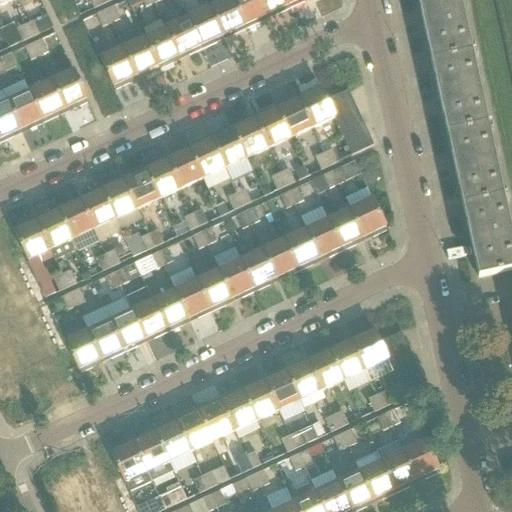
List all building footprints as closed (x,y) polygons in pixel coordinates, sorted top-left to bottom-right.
[(0,0),(0,9),(14,3),(12,0),(0,0)] [(99,0),(88,0),(93,10),(102,6),(99,0)] [(154,5),(152,0),(141,0),(146,9),(154,5)] [(231,0),(226,0),(209,8),(223,37),(230,34),(232,38),(246,31),(231,0)] [(258,0),(231,0),(246,31),(261,24),(259,21),(266,17),(258,0)] [(284,0),(258,0),(266,17),(274,14),(275,18),(290,11),(284,0)] [(284,0),(290,11),(304,4),(302,0),(284,0)] [(418,0),(432,64),(475,55),(475,54),(469,55),(456,0),(418,0)] [(114,8),(105,12),(111,25),(119,21),(114,8)] [(209,8),(187,18),(202,51),(217,44),(215,41),(223,37),(209,8)] [(111,25),(105,12),(96,16),(102,29),(111,25)] [(187,18),(165,29),(179,58),(187,54),(188,58),(202,51),(187,18)] [(33,22),(24,26),(30,39),(39,35),(33,22)] [(30,39),(24,26),(15,30),(21,44),(30,39)] [(165,29),(144,39),(159,71),(173,65),(172,61),(179,58),(165,29)] [(144,39),(122,49),(136,78),(143,75),(144,78),(159,71),(144,39)] [(42,42),(33,46),(39,59),(48,55),(42,42)] [(39,59),(33,46),(24,50),(30,63),(39,59)] [(136,78),(122,49),(99,59),(114,89),(115,89),(116,91),(130,85),(128,82),(136,78)] [(432,64),(447,135),(491,126),(491,125),(484,127),(469,57),(475,55),(432,64)] [(72,71),(50,82),(64,112),(71,108),(73,112),(87,106),(86,102),(72,71)] [(50,82),(28,92),(44,125),(58,119),(57,115),(64,112),(50,82)] [(306,98),(299,102),(312,131),(334,120),(331,114),(326,102),(321,91),(320,91),(318,88),(305,95),(306,98)] [(28,92),(7,102),(20,132),(28,128),(30,132),(44,125),(28,92)] [(348,92),(326,102),(331,114),(353,103),(348,92)] [(7,102),(0,104),(0,144),(0,146),(15,139),(13,135),(20,132),(7,102)] [(290,102),(275,109),(290,141),(312,131),(299,102),(291,105),(290,102)] [(358,114),(353,103),(331,114),(334,120),(337,125),(358,114)] [(263,119),(255,122),(268,151),(290,141),(275,109),(261,115),(263,119)] [(364,125),(358,114),(337,125),(342,136),(364,125)] [(246,122),(232,129),(247,161),(268,151),(255,122),(248,126),(246,122)] [(369,136),(364,125),(342,136),(347,147),(369,136)] [(491,126),(447,135),(463,207),(506,197),(499,198),(485,128),(487,127),(491,127),(491,126)] [(219,139),(211,143),(225,171),(231,184),(252,174),(247,161),(232,129),(217,135),(219,139)] [(374,148),(369,136),(347,147),(352,158),(374,148)] [(203,142),(188,149),(203,181),(225,171),(211,143),(204,146),(203,142)] [(175,159),(168,163),(181,192),(203,181),(188,149),(174,156),(175,159)] [(332,151),(323,155),(324,156),(329,168),(338,164),(333,152),(332,151)] [(323,155),(315,159),(315,160),(320,172),(329,168),(324,156),(323,155)] [(159,162),(144,169),(159,202),(181,192),(168,163),(160,166),(159,162)] [(341,169),(332,174),(338,186),(346,183),(347,182),(360,176),(354,163),(341,169)] [(303,167),(295,171),(300,181),(308,177),(303,167)] [(131,179),(124,182),(137,212),(159,202),(144,169),(130,176),(131,179)] [(229,180),(225,171),(203,181),(207,190),(229,180)] [(288,171),(280,175),(280,176),(286,188),(294,184),(289,172),(288,171)] [(329,190),(338,186),(332,174),(323,178),(329,190)] [(280,175),(271,179),(271,180),(277,192),(286,188),(280,176),(280,175)] [(329,190),(323,178),(312,183),(318,196),(329,190)] [(114,183),(100,189),(115,222),(120,232),(142,222),(137,212),(124,182),(116,186),(114,183)] [(347,205),(349,211),(372,201),(366,188),(343,199),(347,205)] [(87,200),(80,203),(94,232),(115,222),(100,189),(86,196),(87,200)] [(295,207),(303,203),(297,190),(289,194),(295,207)] [(245,191),(236,195),(237,196),(242,208),(250,204),(245,193),(245,191)] [(286,211),(295,207),(289,194),(280,198),(286,211)] [(236,195),(227,199),(228,201),(233,212),(242,208),(237,196),(236,195)] [(506,197),(463,207),(479,280),(511,272),(511,257),(499,200),(506,198),(506,197)] [(372,201),(349,211),(363,240),(370,237),(372,240),(386,233),(385,231),(386,231),(372,201)] [(71,203),(57,210),(72,242),(76,251),(77,254),(99,244),(98,242),(94,232),(80,203),(72,207),(71,203)] [(216,207),(220,217),(229,213),(224,203),(216,207)] [(347,205),(338,209),(341,215),(349,211),(347,205)] [(322,209),(300,219),(306,232),(319,260),(327,257),(328,260),(342,253),(328,221),(322,209)] [(44,220),(36,223),(50,252),(52,258),(54,261),(76,251),(72,242),(57,210),(42,217),(44,220)] [(251,227),(260,223),(254,210),(245,214),(251,227)] [(341,215),(328,221),(342,253),(357,247),(355,243),(363,240),(349,211),(341,215)] [(201,212),(193,216),(193,217),(198,228),(207,224),(201,213),(201,212)] [(242,231),(251,227),(245,214),(236,218),(242,231)] [(193,216),(184,220),(184,221),(189,232),(198,228),(193,217),(193,216)] [(176,238),(189,232),(184,221),(171,227),(176,238)] [(120,232),(115,222),(94,232),(98,242),(120,232)] [(14,233),(25,257),(27,263),(28,263),(39,258),(50,252),(36,223),(29,227),(27,224),(14,230),(15,233),(14,233)] [(207,247),(216,243),(210,230),(201,235),(207,247)] [(154,249),(163,245),(157,232),(149,236),(154,249)] [(306,232),(284,242),(299,274),(313,267),(312,264),(319,260),(306,232)] [(198,251),(207,247),(201,235),(192,239),(198,251)] [(136,237),(125,242),(133,259),(146,253),(140,240),(138,236),(137,237),(136,237)] [(146,253),(154,249),(149,236),(140,240),(146,253)] [(284,242),(262,252),(275,280),(283,277),(284,280),(299,274),(284,242)] [(213,261),(219,272),(240,262),(235,250),(213,261)] [(163,268),(172,263),(166,251),(157,255),(163,268)] [(50,252),(39,258),(41,263),(52,258),(50,252)] [(114,252),(105,256),(105,257),(111,269),(119,265),(114,254),(114,252)] [(262,252),(240,262),(255,294),(270,287),(268,284),(275,280),(262,252)] [(155,272),(163,268),(157,255),(149,259),(155,272)] [(105,256),(96,260),(97,261),(102,273),(111,269),(105,257),(105,256)] [(41,263),(39,258),(28,263),(45,299),(56,294),(41,263)] [(136,265),(142,278),(155,272),(149,259),(136,265)] [(240,262),(219,272),(232,301),(240,298),(241,301),(255,294),(240,262)] [(142,278),(136,265),(123,271),(129,284),(142,278)] [(123,271),(114,275),(120,288),(129,284),(123,271)] [(170,282),(175,292),(197,282),(192,271),(170,282)] [(68,290),(77,286),(71,272),(61,277),(68,290)] [(219,272),(197,282),(212,314),(226,308),(225,305),(232,301),(219,272)] [(120,288),(114,275),(105,279),(111,292),(120,288)] [(59,294),(68,290),(61,277),(53,280),(59,294)] [(197,282),(175,292),(188,321),(196,318),(197,321),(212,314),(197,282)] [(0,285),(0,383),(3,390),(46,370),(40,356),(34,359),(0,285)] [(147,290),(125,300),(131,313),(145,341),(152,338),(154,342),(168,335),(153,303),(147,290)] [(76,308),(85,304),(79,291),(70,295),(76,308)] [(175,292),(153,303),(168,335),(183,328),(181,325),(188,321),(175,292)] [(67,312),(76,308),(70,295),(61,299),(67,312)] [(124,298),(102,308),(109,323),(131,313),(125,300),(124,298)] [(81,318),(88,333),(109,323),(102,308),(81,318)] [(131,313),(109,323),(124,355),(139,348),(138,345),(145,341),(131,313)] [(109,323),(88,333),(101,362),(109,358),(110,362),(124,355),(109,323)] [(359,340),(351,344),(365,373),(388,363),(384,355),(379,344),(374,332),(372,333),(371,330),(357,337),(359,340)] [(65,343),(68,349),(79,373),(80,373),(81,375),(95,369),(94,365),(101,362),(88,333),(66,343),(65,343)] [(406,345),(401,334),(379,344),(384,355),(406,345)] [(343,344),(328,351),(343,383),(365,373),(351,344),(344,347),(343,344)] [(389,366),(411,356),(406,345),(384,355),(388,363),(389,366)] [(316,360),(308,364),(322,394),(343,383),(328,351),(314,357),(316,360)] [(392,373),(394,377),(416,367),(411,356),(389,366),(392,373)] [(389,366),(388,363),(365,373),(370,383),(392,373),(389,366)] [(299,364),(284,371),(300,404),(322,394),(308,364),(301,367),(299,364)] [(400,388),(422,378),(416,367),(394,377),(400,388)] [(272,381),(264,384),(278,414),(279,414),(283,423),(304,413),(302,409),(300,404),(284,371),(270,377),(272,381)] [(348,393),(370,383),(365,373),(343,383),(348,393)] [(427,389),(422,378),(400,388),(405,399),(427,389)] [(256,384),(241,391),(256,424),(278,414),(264,384),(257,388),(256,384)] [(228,401),(221,405),(235,434),(256,424),(241,391),(227,398),(228,401)] [(385,393),(376,397),(382,410),(391,406),(385,393)] [(322,394),(300,404),(302,409),(324,399),(322,394)] [(382,410),(376,397),(368,401),(374,414),(382,410)] [(212,404),(197,411),(213,444),(235,434),(221,405),(214,408),(212,404)] [(185,421),(177,425),(191,455),(213,444),(197,411),(183,418),(185,421)] [(394,412),(385,416),(391,429),(400,424),(394,412)] [(342,413),(333,417),(339,430),(348,426),(342,413)] [(385,416),(376,420),(382,433),(391,429),(385,416)] [(333,417),(324,421),(324,422),(330,434),(339,430),(333,417)] [(168,425),(154,432),(169,465),(191,455),(177,425),(170,428),(168,425)] [(319,426),(312,429),(317,440),(324,437),(319,426)] [(312,429),(302,433),(307,445),(317,440),(312,429)] [(141,442),(134,445),(148,475),(169,465),(154,432),(140,438),(141,442)] [(350,432),(341,436),(347,449),(356,445),(350,432)] [(298,433),(289,438),(295,450),(304,446),(298,434),(298,433)] [(341,436),(333,440),(339,453),(347,449),(341,436)] [(289,438),(280,442),(281,442),(286,454),(295,450),(289,438)] [(380,463),(402,453),(397,441),(375,450),(376,452),(380,463)] [(425,442),(402,453),(416,482),(423,479),(425,482),(439,476),(438,473),(439,473),(425,442)] [(112,454),(111,455),(122,479),(125,485),(129,494),(152,483),(148,475),(134,445),(126,449),(125,445),(111,452),(112,454)] [(320,446),(307,452),(309,458),(322,452),(320,446)] [(307,452),(298,456),(298,457),(304,469),(313,465),(309,458),(307,452)] [(354,462),(358,473),(380,463),(376,452),(354,462)] [(402,453),(380,463),(395,496),(410,489),(409,485),(416,482),(402,453)] [(255,454),(246,458),(252,471),(260,466),(255,454)] [(169,465),(173,473),(195,463),(191,455),(169,465)] [(244,455),(236,459),(237,462),(243,475),(252,471),(246,458),(244,455)] [(298,456),(289,460),(289,461),(295,473),(304,469),(298,457),(298,456)] [(380,463),(358,473),(372,503),(380,499),(381,502),(395,496),(380,463)] [(105,511),(83,464),(46,481),(59,511),(105,511)] [(173,473),(169,465),(148,475),(152,483),(173,473)] [(222,468),(202,477),(208,491),(229,481),(228,480),(222,468)] [(263,472),(254,476),(260,489),(269,485),(263,473),(263,472)] [(310,483),(315,493),(337,483),(332,473),(310,483)] [(358,473),(337,483),(350,511),(361,511),(367,509),(365,506),(372,503),(358,473)] [(254,476),(246,480),(249,489),(252,493),(260,489),(254,476)] [(208,491),(202,477),(191,482),(198,496),(208,491)] [(246,480),(232,487),(236,495),(249,489),(246,480)] [(350,511),(337,483),(315,493),(323,511),(350,511)] [(223,501),(236,495),(232,487),(220,492),(223,501)] [(167,495),(159,499),(165,511),(173,507),(186,501),(180,489),(167,495)] [(267,500),(272,511),(274,511),(292,504),(286,491),(267,500)] [(220,492),(211,497),(217,509),(226,505),(223,501),(220,492)] [(323,511),(315,493),(293,503),(297,511),(323,511)] [(211,497),(202,501),(207,511),(211,511),(217,509),(211,497)] [(159,499),(150,503),(153,511),(162,511),(165,511),(159,499)] [(207,511),(202,501),(187,507),(189,511),(207,511)] [(153,511),(150,503),(136,509),(137,511),(153,511)] [(274,511),(297,511),(293,503),(292,504),(274,511)]
